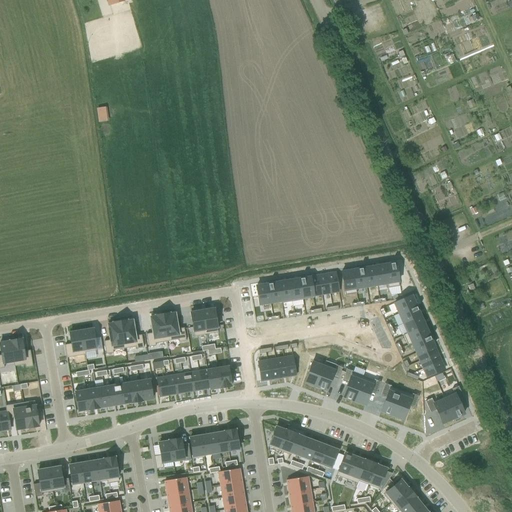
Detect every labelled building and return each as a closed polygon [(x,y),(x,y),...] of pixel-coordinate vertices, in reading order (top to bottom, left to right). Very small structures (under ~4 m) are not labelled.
[(107,107),(97,108),(99,122),(109,121),(107,107)] [(395,264),(384,265),(387,284),(388,289),(399,287),(395,264)] [(384,265),(374,267),(377,286),(387,284),(384,265)] [(374,267),(363,269),(366,287),(377,286),(374,267)] [(363,269),(352,271),(355,289),(356,289),(366,287),(363,269)] [(352,271),(341,273),(345,296),(357,294),(356,289),(355,289),(352,271)] [(335,274),(326,275),(329,294),(338,292),(335,274)] [(326,275),(318,276),(321,295),(329,294),(326,275)] [(318,276),(310,278),(313,296),(321,295),(318,276)] [(310,278),(299,280),(302,300),(314,299),(313,296),(310,278)] [(299,280),(288,281),(292,302),(302,300),(299,280)] [(288,281),(278,283),(281,302),(280,302),(281,304),(292,302),(288,281)] [(278,283),(267,285),(270,303),(280,302),(281,302),(278,283)] [(267,285),(256,287),(259,305),(270,303),(267,285)] [(411,296),(394,304),(399,314),(416,307),(411,296)] [(416,307),(399,314),(403,324),(420,316),(416,307)] [(214,309),(202,311),(206,335),(218,333),(214,309)] [(202,311),(190,313),(194,337),(206,335),(202,311)] [(169,314),(162,315),(167,342),(178,340),(178,342),(186,341),(183,328),(177,330),(175,314),(169,315),(169,314)] [(152,334),(146,335),(148,348),(155,346),(155,344),(167,342),(162,315),(155,316),(155,317),(150,318),(152,334)] [(403,324),(397,327),(402,336),(403,335),(407,334),(424,326),(420,316),(403,324)] [(127,321),(120,322),(124,349),(136,347),(136,350),(143,348),(141,336),(135,337),(132,321),(127,322),(127,321)] [(110,341),(104,342),(106,355),(113,353),(113,351),(124,349),(120,322),(113,323),(113,324),(108,325),(110,341)] [(407,334),(403,335),(408,346),(412,344),(429,336),(424,326),(407,334)] [(93,330),(81,332),(84,353),(85,353),(96,351),(93,330)] [(71,344),(64,345),(67,358),(85,355),(85,353),(84,353),(81,332),(69,334),(71,344)] [(429,336),(412,344),(416,354),(433,346),(429,336)] [(21,340),(10,341),(14,362),(13,362),(14,367),(25,365),(25,368),(32,367),(30,351),(23,352),(21,340)] [(0,349),(1,356),(0,356),(0,369),(4,369),(3,364),(13,362),(14,362),(10,341),(10,342),(0,343),(0,349)] [(433,346),(416,354),(420,362),(437,354),(433,346)] [(437,354),(420,362),(423,369),(440,362),(437,354)] [(292,357),(283,359),(286,377),(295,376),(292,357)] [(283,359),(275,360),(278,379),(286,377),(283,359)] [(275,360),(267,361),(270,380),(278,379),(275,360)] [(267,361),(258,363),(261,381),(270,380),(267,361)] [(313,361),(304,383),(315,388),(323,367),(324,367),(324,365),(313,361)] [(163,362),(152,363),(153,370),(164,368),(163,367),(163,362)] [(440,362),(423,369),(427,377),(444,370),(440,362)] [(323,367),(315,388),(327,392),(332,378),(338,380),(342,368),(336,365),(334,371),(324,367),(323,367)] [(228,367),(217,369),(220,389),(231,387),(228,367)] [(217,369),(207,371),(210,389),(209,389),(210,390),(220,388),(220,389),(217,369)] [(346,370),(342,381),(348,383),(343,398),(354,402),(363,377),(353,373),(353,372),(346,370)] [(207,371),(198,372),(201,390),(209,389),(210,389),(207,371)] [(198,372),(190,374),(193,391),(201,390),(198,372)] [(190,374),(182,375),(185,393),(193,391),(190,374)] [(182,375),(174,376),(177,394),(185,393),(182,375)] [(174,376),(165,378),(168,396),(177,394),(174,376)] [(363,377),(354,402),(365,406),(370,392),(376,394),(380,382),(374,380),(373,381),(363,377)] [(165,378),(157,379),(159,397),(168,396),(165,378)] [(149,380),(138,382),(142,402),(142,401),(152,399),(149,380)] [(129,381),(119,383),(120,385),(123,404),(131,403),(131,404),(132,403),(128,384),(129,384),(129,381)] [(129,384),(128,384),(132,403),(142,402),(138,382),(129,384)] [(385,384),(380,396),(386,398),(381,412),(392,416),(401,391),(391,387),(391,386),(385,384)] [(120,385),(112,387),(115,406),(123,404),(120,385)] [(104,386),(94,387),(95,390),(95,389),(99,409),(99,408),(107,407),(104,388),(104,386)] [(104,388),(107,407),(115,406),(112,387),(104,388)] [(453,393),(443,398),(444,400),(453,419),(464,414),(458,401),(463,398),(458,387),(452,390),(453,393)] [(85,389),(74,390),(78,412),(88,410),(88,411),(85,391),(86,391),(85,389)] [(86,391),(85,391),(88,411),(99,409),(95,389),(95,390),(86,391)] [(401,391),(392,416),(403,420),(408,406),(414,409),(419,397),(412,394),(412,395),(401,391)] [(431,399),(425,402),(430,413),(436,411),(442,424),(453,419),(444,400),(434,404),(431,399)] [(34,402),(23,403),(27,429),(38,427),(34,402)] [(23,403),(5,406),(6,412),(7,412),(8,419),(14,418),(16,430),(27,428),(27,429),(23,403)] [(6,412),(0,413),(0,424),(1,431),(10,430),(8,419),(7,412),(6,412)] [(276,428),(268,447),(279,451),(286,431),(276,428)] [(235,430),(225,432),(228,451),(238,450),(235,430)] [(286,431),(279,451),(289,455),(290,453),(296,435),(286,431)] [(224,433),(216,434),(220,453),(228,451),(225,432),(224,432),(224,433)] [(216,434),(208,435),(211,454),(220,453),(216,434)] [(208,435),(200,437),(203,456),(204,455),(211,454),(208,435)] [(296,435),(290,453),(300,457),(306,439),(297,436),(297,435),(296,435)] [(200,437),(189,438),(193,460),(204,458),(204,455),(203,456),(200,437)] [(181,439),(169,441),(173,462),(184,460),(184,461),(191,460),(188,445),(182,446),(181,439)] [(306,439),(300,457),(310,460),(316,443),(306,439)] [(154,457),(156,469),(163,468),(162,464),(172,462),(173,462),(169,441),(169,442),(158,444),(159,446),(160,456),(154,457)] [(316,443),(310,460),(320,464),(327,447),(316,443)] [(320,464),(319,466),(330,471),(337,451),(327,447),(320,464)] [(344,454),(336,476),(347,480),(355,458),(344,454)] [(104,460),(108,481),(107,481),(108,484),(119,482),(115,458),(104,460)] [(355,458),(347,480),(357,484),(358,482),(365,461),(355,458)] [(104,460),(96,461),(99,480),(98,480),(99,483),(107,481),(108,481),(104,460)] [(96,461),(88,463),(91,482),(98,480),(99,480),(96,461)] [(357,484),(355,488),(365,492),(368,485),(375,465),(365,461),(358,482),(357,484)] [(88,463),(79,464),(82,483),(91,482),(88,463)] [(79,464),(69,466),(72,485),(82,483),(79,464)] [(375,465),(368,485),(378,489),(379,489),(382,490),(392,474),(385,471),(386,469),(376,465),(375,465)] [(60,468),(48,469),(52,492),(63,490),(63,493),(70,492),(68,479),(62,480),(60,468)] [(39,484),(33,485),(35,497),(42,496),(41,494),(52,492),(48,469),(37,471),(39,484)] [(239,469),(218,473),(220,486),(241,482),(239,469)] [(308,477),(286,481),(288,494),(310,490),(308,477)] [(186,478),(164,482),(166,495),(188,491),(186,478)] [(401,481),(383,495),(391,504),(408,489),(407,489),(401,481)] [(244,495),(242,482),(220,486),(222,498),(244,495)] [(408,489),(391,504),(397,511),(398,511),(400,511),(399,510),(415,497),(408,489)] [(310,490),(288,494),(290,506),(312,503),(310,490)] [(188,491),(166,495),(168,507),(190,503),(188,491)] [(246,507),(244,495),(222,498),(224,511),(246,507)] [(415,497),(399,510),(400,511),(414,511),(422,506),(415,498),(415,497)] [(120,511),(119,501),(97,505),(98,511),(120,511)] [(191,511),(190,503),(168,507),(168,511),(191,511)] [(313,511),(312,503),(290,506),(291,511),(313,511)]
